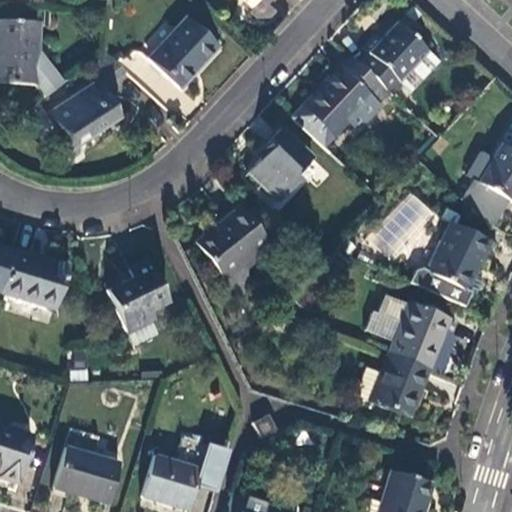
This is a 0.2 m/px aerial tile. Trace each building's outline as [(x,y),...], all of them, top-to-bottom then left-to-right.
[(403,17),(396,25),(412,40),(419,32),(403,17)] [(184,18),(146,61),(177,89),(215,47),(184,18)] [(0,84),(33,86),(43,99),(61,85),(36,51),(37,24),(0,21),(0,84)] [(357,67),(387,94),(397,83),(398,83),(426,53),(412,40),(396,25),(394,23),(379,40),(373,34),(360,48),(368,55),(357,67)] [(103,53),(85,65),(97,83),(98,85),(120,69),(103,53)] [(437,62),(426,53),(398,83),(409,93),(437,62)] [(337,69),(291,120),(323,149),(346,124),(357,134),(380,108),(377,105),(387,94),(357,67),(349,59),(339,70),(337,69)] [(72,162),(80,156),(74,148),(120,118),(98,85),(97,83),(45,116),(61,141),(59,142),(72,162)] [(261,159),(246,175),(276,204),(302,176),(299,173),(312,158),(281,129),(257,155),(261,159)] [(487,225),(491,227),(506,201),(510,203),(511,199),(511,152),(499,146),(491,159),(477,184),(482,187),(470,209),(487,225)] [(477,184),(491,159),(480,153),(475,155),(464,176),(476,183),(477,184)] [(464,204),(470,209),(482,187),(477,184),(476,183),(464,204)] [(406,192),(365,238),(391,262),(432,215),(406,192)] [(238,208),(210,230),(213,234),(197,248),(223,280),(267,245),(238,208)] [(470,293),(465,290),(489,242),(449,223),(426,271),(421,268),(414,270),(408,283),(463,307),(470,293)] [(213,234),(210,230),(193,244),(197,248),(213,234)] [(271,249),(267,245),(223,280),(237,297),(253,284),(243,272),(271,249)] [(0,291),(12,251),(0,247),(0,291)] [(66,268),(12,251),(0,291),(0,293),(53,310),(66,268)] [(126,333),(153,320),(150,313),(167,304),(146,263),(128,272),(131,278),(105,292),(126,333)] [(383,296),(376,314),(399,323),(406,305),(383,296)] [(392,338),(387,352),(428,369),(441,374),(456,338),(451,336),(456,324),(447,321),(448,319),(407,302),(406,305),(399,323),(376,314),(371,312),(363,331),(387,340),(392,338)] [(428,369),(387,352),(386,352),(377,374),(366,402),(407,418),(428,369)] [(353,397),(366,402),(377,374),(364,369),(353,397)] [(260,437),(275,430),(267,415),(252,423),(260,437)] [(0,479),(16,484),(30,437),(0,427),(0,479)] [(63,447),(52,488),(106,505),(118,465),(63,447)] [(152,456),(140,497),(186,511),(199,470),(152,456)] [(389,471),(375,511),(420,511),(429,483),(389,471)]
